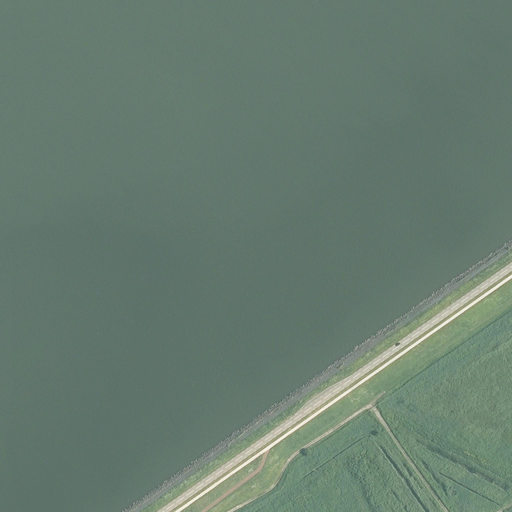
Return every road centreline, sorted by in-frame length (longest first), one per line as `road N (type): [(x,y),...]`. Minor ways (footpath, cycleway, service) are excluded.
road 1 (secondary): [(160,511),(511,266)]
road 2 (track): [(447,511),(369,406),(293,455),(275,484),(231,511)]
